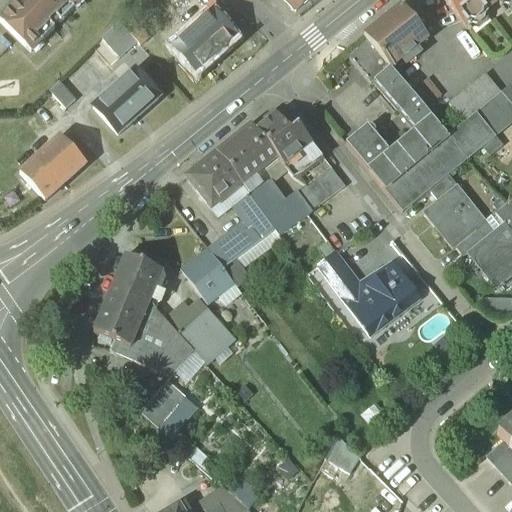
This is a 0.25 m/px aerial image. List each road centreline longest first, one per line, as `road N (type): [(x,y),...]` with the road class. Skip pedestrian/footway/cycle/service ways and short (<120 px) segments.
road 1 (secondary): [(0,286),(300,50)]
road 2 (residential): [(511,336),(431,413),(422,435),(431,474),(465,511)]
road 3 (secondary): [(93,511),(0,369)]
